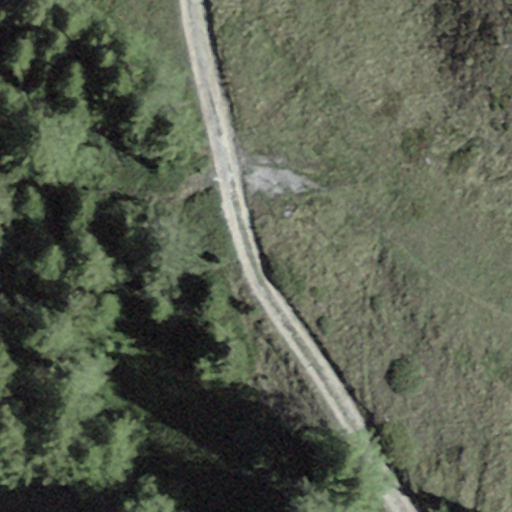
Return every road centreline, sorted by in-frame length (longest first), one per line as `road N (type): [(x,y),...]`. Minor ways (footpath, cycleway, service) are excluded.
road 1 (track): [(415,511),(322,360),(230,160)]
road 2 (track): [(230,160),(202,0)]
